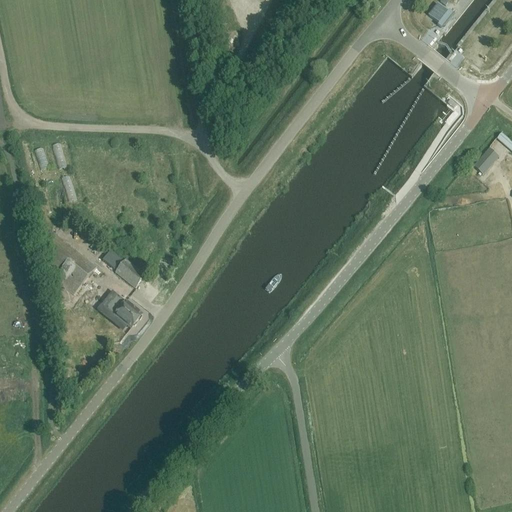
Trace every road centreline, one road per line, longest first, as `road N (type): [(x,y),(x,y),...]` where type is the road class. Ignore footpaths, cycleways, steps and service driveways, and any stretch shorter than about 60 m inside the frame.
road 1 (tertiary): [(381,19),(7,511)]
road 2 (tertiary): [(275,353),(485,103)]
road 3 (track): [(205,147),(165,130),(29,123),(11,107),(0,54)]
road 4 (track): [(246,190),(217,169),(205,147),(202,107),(267,0)]
road 5 (tertiary): [(136,511),(275,353)]
road 6 (unclassified): [(315,511),(295,387),(275,353)]
road 7 (tertiary): [(485,103),(381,19)]
road 8 (track): [(38,473),(32,341)]
